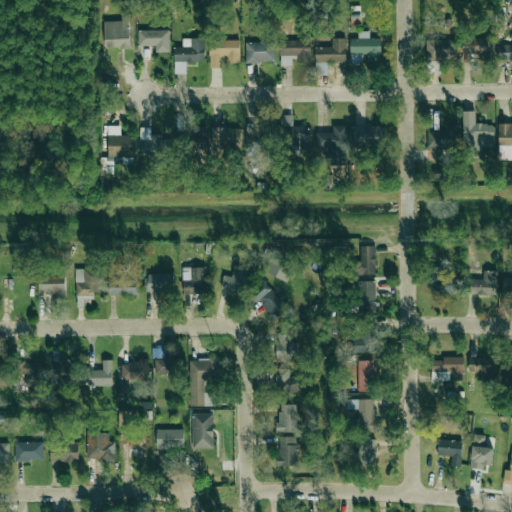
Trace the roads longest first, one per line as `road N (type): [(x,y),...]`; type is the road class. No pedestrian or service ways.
road 1 (residential): [(413,494),(403,0)]
road 2 (residential): [(145,98),(511,92)]
road 3 (residential): [(0,327),(232,325),(247,335),(247,364)]
road 4 (residential): [(248,489),(511,504)]
road 5 (residential): [(0,494),(180,493)]
road 6 (residential): [(248,511),(247,364)]
